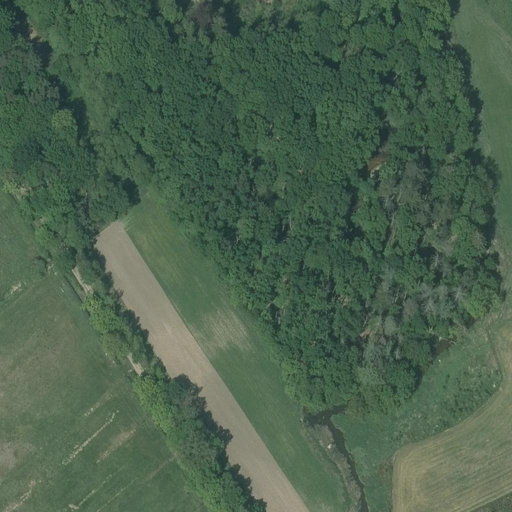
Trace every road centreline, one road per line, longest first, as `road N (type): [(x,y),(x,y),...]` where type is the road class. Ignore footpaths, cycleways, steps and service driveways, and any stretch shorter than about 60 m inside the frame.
road 1 (track): [(225,511),(0,164)]
road 2 (track): [(156,0),(360,249)]
